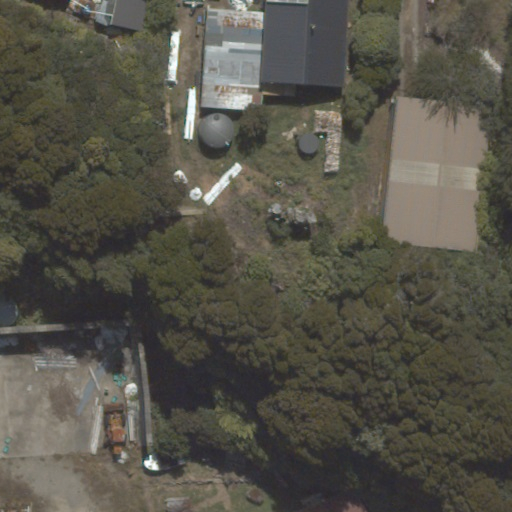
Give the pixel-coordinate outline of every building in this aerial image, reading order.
[(153,0),(115,0),(110,24),(146,32),(153,0)] [(266,0),(261,81),(343,86),(348,0),(266,0)] [(257,108),(263,10),(208,7),(202,105),(257,108)] [(478,254),(497,111),(399,98),(380,241),(478,254)] [(367,511),(356,486),(292,511),(367,511)]
